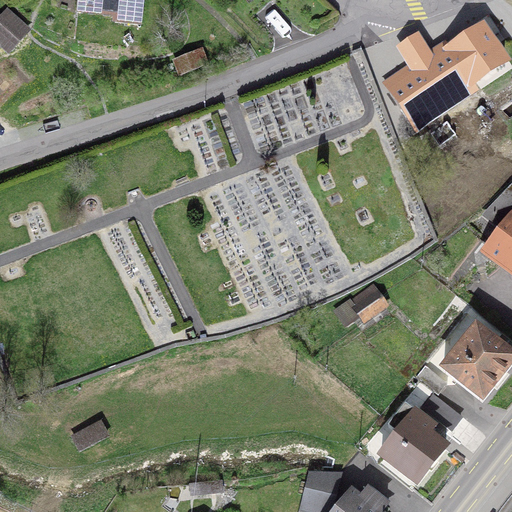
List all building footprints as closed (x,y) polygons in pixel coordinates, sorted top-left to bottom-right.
[(79,0),(78,10),(115,14),(114,22),(139,24),(142,0),(79,0)] [(23,33),(3,14),(0,17),(0,40),(9,48),(23,33)] [(444,44),(428,54),(417,38),(400,50),(397,44),(380,54),(394,84),(380,92),(400,143),(425,127),(420,119),(503,64),(482,32),(461,46),(458,41),(451,45),(454,50),(450,53),(444,44)] [(447,123),(430,134),(439,147),(455,135),(447,123)] [(511,190),(510,188),(488,216),(506,230),(488,252),(511,271),(511,190)] [(385,307),(371,287),(349,302),(364,323),(385,307)] [(511,365),(511,358),(476,330),(443,371),(482,403),(511,365)] [(425,367),(416,378),(438,396),(447,385),(425,367)] [(460,418),(433,395),(422,409),(450,431),(460,418)] [(445,449),(428,436),(434,428),(405,406),(388,427),(398,435),(381,457),(417,485),(445,449)] [(73,437),(80,451),(107,437),(100,423),(73,437)] [(326,511),(331,506),(339,476),(310,475),(301,510),(308,511),(326,511)] [(201,484),(202,495),(220,493),(219,482),(201,484)] [(359,501),(351,494),(337,511),(381,511),(386,506),(367,491),(359,501)]
